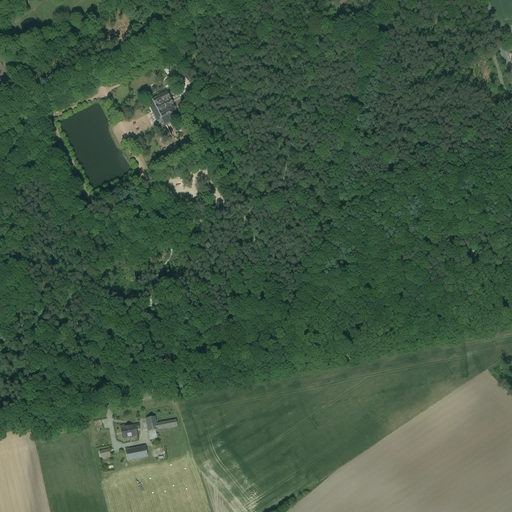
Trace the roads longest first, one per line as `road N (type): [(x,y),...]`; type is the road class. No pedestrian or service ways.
road 1 (tertiary): [(511,319),(0,423)]
road 2 (track): [(315,282),(383,25)]
road 3 (unclassified): [(0,126),(156,45),(215,0)]
